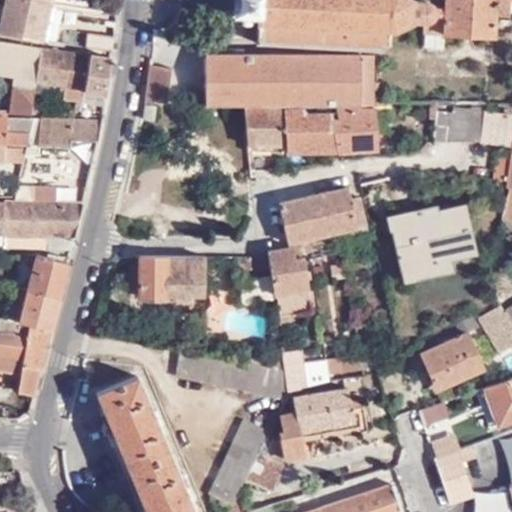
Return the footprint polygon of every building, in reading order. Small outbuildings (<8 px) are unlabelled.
[(0,23),(0,33),(42,40),(50,0),(4,0),(4,4),(0,3),(0,14),(2,15),(0,23)] [(230,0),(229,13),(237,13),(239,16),(243,18),(249,18),(252,17),(254,15),(259,15),(256,41),(384,49),(385,31),(406,23),(421,23),(421,34),(492,38),(493,0),(230,0)] [(511,14),(511,0),(496,0),(496,14),(511,14)] [(74,46),(110,52),(112,36),(77,31),(74,46)] [(0,72),(36,79),(40,48),(0,41),(0,72)] [(31,112),(34,112),(42,112),(44,95),(64,97),(69,66),(58,65),(59,51),(40,48),(36,79),(35,86),(31,112)] [(83,100),(84,91),(89,55),(59,51),(58,65),(69,66),(64,97),(83,100)] [(159,54),(153,53),(145,101),(168,102),(172,68),(158,66),(159,54)] [(198,58),(198,102),(206,103),(207,104),(244,104),(331,105),(374,105),(374,56),(360,56),(361,53),(206,54),(206,58),(198,58)] [(84,91),(104,94),(109,58),(89,55),(84,91)] [(10,112),(31,112),(35,86),(15,84),(10,112)] [(155,117),(157,103),(145,103),(144,117),(155,117)] [(438,110),(435,138),(482,140),(482,144),(498,145),(497,154),(510,156),(511,142),(511,111),(457,106),(456,111),(438,110)] [(245,109),(249,145),(286,147),(284,108),(245,109)] [(286,147),(287,150),(337,148),(333,117),(332,111),(305,111),(305,108),(284,108),(286,147)] [(333,117),(337,148),(374,147),(372,108),(337,108),(338,117),(333,117)] [(0,161),(5,162),(5,143),(26,144),(33,117),(34,112),(31,112),(10,112),(0,112),(0,161)] [(69,138),(98,138),(101,117),(33,117),(26,144),(24,154),(37,154),(37,145),(68,145),(69,138)] [(510,156),(497,154),(495,177),(495,180),(507,182),(510,156)] [(12,200),(14,200),(32,201),(32,186),(15,186),(12,199),(12,200)] [(32,186),(32,201),(53,201),(53,186),(32,186)] [(347,186),(313,194),(322,233),(327,232),(367,222),(361,196),(350,198),(347,186)] [(322,233),(313,194),(280,202),(289,240),(322,233)] [(49,231),(48,246),(73,246),(84,204),(80,203),(14,203),(8,231),(49,231)] [(466,206),(440,212),(438,207),(392,217),(403,273),(438,264),(436,258),(475,248),(466,206)] [(511,220),(505,217),(501,227),(511,232),(511,220)] [(8,231),(6,245),(6,246),(48,246),(49,231),(8,231)] [(297,245),(281,248),(269,250),(274,292),(278,292),(281,315),(311,310),(304,258),(300,259),(297,245)] [(16,286),(27,289),(37,253),(28,252),(20,252),(9,285),(13,285),(16,286)] [(27,289),(59,297),(61,289),(68,262),(37,253),(27,289)] [(202,313),(203,255),(141,254),(140,295),(166,296),(165,312),(202,313)] [(16,286),(7,317),(19,319),(27,289),(16,286)] [(26,322),(51,329),(59,297),(27,289),(19,319),(7,317),(0,316),(0,330),(22,332),(24,322),(26,322)] [(478,312),(482,321),(501,357),(511,351),(511,322),(504,309),(498,302),(478,312)] [(462,321),(466,329),(482,321),(478,312),(462,321)] [(462,321),(417,345),(436,389),(483,369),(466,329),(462,321)] [(18,390),(34,394),(51,329),(26,322),(25,336),(0,334),(0,366),(24,373),(18,390)] [(285,398),(288,389),(284,368),(181,348),(177,376),(285,398)] [(328,372),(327,359),(304,361),(303,348),(282,351),(284,368),(288,389),(330,380),(328,372)] [(358,352),(359,355),(361,368),(372,365),(369,351),(358,352)] [(359,355),(327,359),(328,372),(361,368),(359,355)] [(196,511),(138,373),(98,391),(148,511),(196,511)] [(511,378),(485,387),(497,425),(511,420),(511,378)] [(278,437),(283,457),(304,453),(300,428),(365,416),(361,397),(349,399),(346,384),(291,395),(294,409),(280,412),(282,428),(277,430),(278,437)] [(443,401),(418,410),(423,424),(448,416),(443,401)] [(258,451),(267,431),(244,418),(210,490),(213,493),(210,497),(217,511),(225,511),(235,495),(244,477),(257,453),(258,451)] [(446,420),(423,427),(426,437),(449,431),(446,420)] [(258,451),(279,462),(282,457),(283,457),(278,437),(267,431),(258,451)] [(472,445),(435,459),(447,496),(466,489),(471,488),(467,476),(480,471),(472,445)] [(244,477),(269,490),(282,464),(279,462),(258,451),(257,453),(244,477)] [(401,511),(392,482),(301,511),(401,511)] [(466,489),(447,496),(449,502),(468,495),(466,489)] [(244,511),(240,497),(235,495),(225,511),(244,511)] [(275,511),(273,502),(257,507),(247,511),(275,511)]
